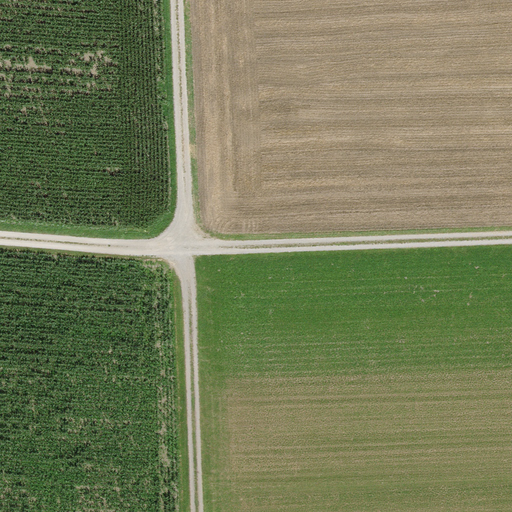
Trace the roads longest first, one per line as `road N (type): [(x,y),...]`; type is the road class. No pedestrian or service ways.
road 1 (track): [(0,238),(189,252),(511,240)]
road 2 (track): [(189,252),(180,0)]
